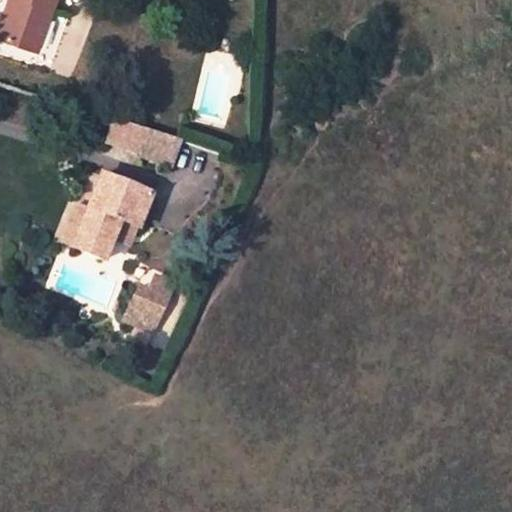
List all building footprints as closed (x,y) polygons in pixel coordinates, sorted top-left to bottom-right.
[(9,0),(0,26),(0,37),(35,51),(52,0),(9,0)] [(103,142),(135,152),(143,129),(111,119),(103,142)] [(135,152),(135,155),(168,166),(176,140),(143,129),(135,152)] [(149,196),(100,177),(87,210),(71,248),(105,263),(113,243),(120,226),(135,231),(149,196)] [(87,210),(75,205),(59,243),(71,248),(87,210)] [(128,249),(135,231),(120,226),(113,243),(128,249)] [(136,286),(122,318),(134,324),(150,331),(171,285),(152,277),(146,291),(136,286)] [(134,324),(128,337),(144,344),(150,331),(134,324)]
